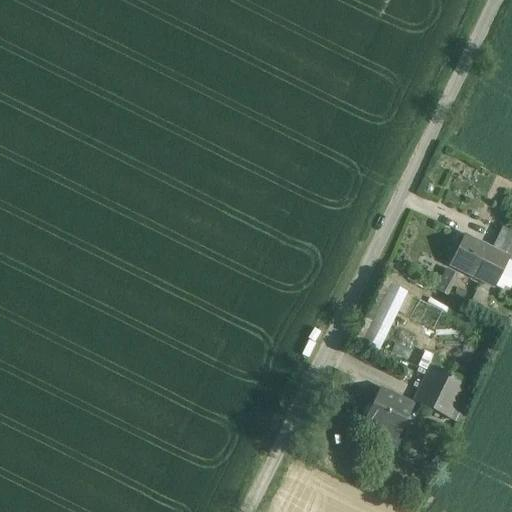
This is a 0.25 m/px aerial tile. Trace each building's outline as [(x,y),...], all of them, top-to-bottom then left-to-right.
[(511,233),(503,228),(492,250),(509,259),(508,260),(511,262),(511,233)] [(492,250),(464,237),(450,265),(494,287),(508,260),(509,259),(492,250)] [(458,276),(446,270),(435,290),(447,297),(458,276)] [(407,291),(391,284),(364,340),(379,348),(407,291)] [(465,385),(431,368),(414,402),(448,419),(465,385)] [(414,404),(378,388),(361,427),(396,444),(414,404)]
